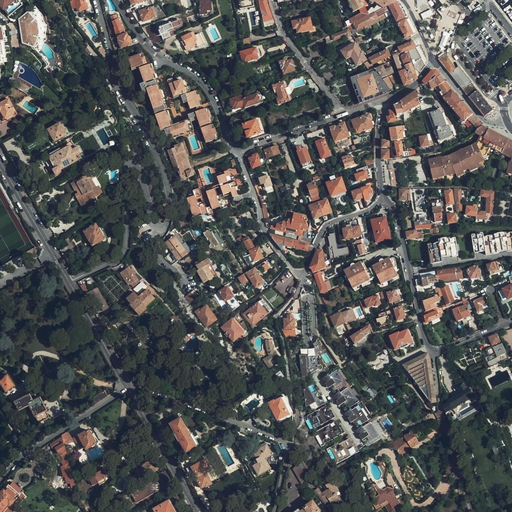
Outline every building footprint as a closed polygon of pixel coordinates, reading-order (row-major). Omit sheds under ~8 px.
[(0,0),(0,4),(8,16),(22,6),(17,0),(0,0)] [(77,12),(88,9),(87,4),(85,4),(84,0),(74,0),(75,1),(76,7),(77,12)] [(200,13),(207,12),(207,11),(211,11),(210,0),(201,1),(201,7),(200,7),(200,13)] [(238,0),(239,1),(238,1),(240,9),(255,6),(253,0),(238,0)] [(273,19),(266,0),(258,0),(264,25),(276,22),(275,19),(273,19)] [(349,0),(351,3),(349,4),(349,6),(349,8),(351,8),(353,8),(355,11),(364,6),(360,0),(349,0)] [(397,1),(396,0),(360,0),(364,6),(364,7),(367,5),(364,0),(369,0),(369,1),(373,4),(374,2),(377,4),(377,6),(374,9),(372,8),(367,12),(369,15),(397,1)] [(452,0),(411,0),(419,10),(434,30),(429,33),(441,58),(446,54),(445,52),(450,44),(462,14),(461,13),(461,12),(452,0)] [(463,0),(470,8),(474,5),(472,3),(475,0),(463,0)] [(403,10),(397,1),(369,15),(347,26),(349,29),(350,32),(356,29),(357,30),(374,21),(373,20),(389,12),(388,11),(390,10),(396,22),(406,17),(403,10)] [(44,40),(45,40),(46,39),(45,33),(46,30),(46,27),(46,25),(43,21),(42,15),(35,6),(19,19),(22,43),(34,47),(38,37),(44,40)] [(151,8),(139,12),(140,15),(139,15),(140,19),(142,18),(143,22),(154,18),(157,17),(154,7),(151,8)] [(290,16),(290,19),(308,15),(307,10),(297,12),(297,14),(290,16)] [(347,26),(369,15),(367,12),(364,14),(363,13),(361,14),(344,22),(347,26)] [(115,29),(117,36),(125,33),(123,28),(121,29),(117,19),(116,19),(115,16),(111,18),(113,22),(114,26),(113,27),(114,29),(115,29)] [(310,18),(292,22),(294,29),(296,29),(297,33),(302,32),(302,34),(308,33),(308,31),(312,30),(310,18)] [(179,19),(162,26),(165,34),(173,31),(173,30),(182,27),(179,19)] [(415,33),(408,19),(398,24),(405,38),(401,40),(402,42),(410,37),(410,36),(415,33)] [(350,32),(349,29),(337,34),(339,38),(346,36),(347,38),(352,35),(350,32)] [(133,39),(137,37),(132,30),(129,32),(130,35),(131,35),(133,39)] [(117,36),(118,38),(118,40),(118,41),(121,48),(131,44),(128,37),(127,37),(126,33),(125,33),(117,36)] [(195,35),(192,37),(190,34),(182,38),(186,45),(184,46),(187,51),(197,46),(198,47),(204,44),(199,34),(195,35)] [(38,37),(34,47),(38,51),(41,49),(44,40),(38,37)] [(418,53),(412,41),(405,44),(409,51),(411,56),(418,53)] [(363,52),(357,43),(355,44),(354,43),(340,51),(345,59),(347,58),(350,56),(354,61),(356,66),(365,60),(361,53),(363,52)] [(409,51),(405,44),(398,48),(401,54),(402,54),(409,51)] [(391,48),(391,47),(387,49),(383,51),(367,58),(369,61),(371,65),(385,59),(389,56),(387,50),(391,48)] [(258,48),(241,53),(243,62),(261,58),(258,48)] [(104,59),(107,56),(103,51),(102,50),(99,53),(104,59)] [(42,53),(41,54),(49,64),(50,63),(48,61),(47,59),(47,58),(45,56),(44,56),(42,53)] [(137,69),(142,83),(158,77),(153,63),(139,68),(139,67),(144,64),(140,53),(126,59),(131,71),(137,69)] [(421,58),(418,53),(411,56),(412,62),(421,58)] [(41,54),(40,54),(37,56),(46,68),(49,65),(49,64),(41,54)] [(405,69),(404,66),(399,55),(399,54),(393,56),(399,71),(405,69)] [(404,66),(410,63),(407,55),(403,56),(402,54),(401,54),(399,55),(404,66)] [(448,57),(446,54),(441,58),(439,59),(442,62),(448,57)] [(456,69),(448,57),(442,62),(462,89),(471,82),(458,66),(456,69)] [(425,66),(421,58),(412,62),(416,70),(421,73),(425,66)] [(283,69),(284,74),(294,70),(293,66),(294,66),(292,60),(288,61),(285,62),(284,60),(279,62),(282,70),(283,69)] [(372,70),(375,69),(371,65),(369,61),(363,65),(369,71),(372,70)] [(20,74),(18,77),(40,89),(42,86),(41,80),(32,69),(19,63),(16,70),(20,68),(23,68),(24,70),(24,73),(22,74),(20,74)] [(414,73),(410,63),(404,66),(405,69),(409,81),(413,79),(414,82),(416,79),(414,73)] [(382,66),(375,69),(381,78),(394,74),(391,68),(384,71),(382,66)] [(350,78),(353,85),(355,84),(359,95),(357,96),(359,103),(373,98),(373,96),(376,95),(377,97),(382,95),(381,92),(388,89),(386,85),(381,78),(375,69),(372,70),(369,71),(350,78)] [(404,86),(414,82),(413,79),(409,81),(405,69),(399,71),(404,86)] [(424,85),(426,84),(429,83),(430,82),(435,79),(440,76),(435,70),(431,70),(422,80),(422,81),(424,85)] [(431,89),(439,86),(445,83),(440,76),(435,79),(430,82),(429,83),(430,86),(431,89)] [(143,84),(145,91),(153,112),(169,106),(158,79),(143,84)] [(186,95),(189,94),(187,89),(183,80),(174,83),(170,85),(175,99),(182,97),(186,95)] [(266,92),(269,97),(276,95),(286,91),(285,89),(285,87),(286,86),(287,85),(286,83),(284,82),(283,82),(272,85),(273,86),(269,88),(269,90),(266,92)] [(471,82),(462,89),(469,97),(477,91),(471,82)] [(446,97),(453,91),(445,83),(439,86),(446,97)] [(200,106),(203,105),(198,91),(193,93),(189,94),(186,95),(189,102),(191,109),(200,106)] [(287,94),(286,91),(276,95),(279,105),(290,101),(289,101),(291,100),(292,99),(291,97),(290,96),(288,97),(287,94)] [(416,91),(399,102),(403,114),(404,120),(409,118),(407,113),(416,109),(421,107),(416,96),(418,95),(416,91)] [(444,99),(454,111),(463,103),(453,91),(446,97),(444,99)] [(477,91),(469,97),(485,117),(493,110),(477,91)] [(259,92),(242,99),(241,96),(229,100),(233,109),(231,109),(232,112),(235,112),(235,110),(244,107),(245,109),(263,102),(262,100),(262,97),(261,96),(259,92)] [(8,100),(0,104),(0,121),(1,123),(16,114),(8,100)] [(399,102),(393,106),(394,109),(396,116),(403,114),(399,102)] [(469,119),(474,116),(463,103),(454,111),(462,119),(465,122),(470,127),(473,124),(469,119)] [(172,138),(195,130),(191,121),(190,118),(175,124),(169,108),(154,114),(160,129),(163,127),(167,126),(170,133),(172,138)] [(199,118),(201,126),(213,122),(208,108),(205,109),(202,110),(196,112),(199,118)] [(396,116),(394,109),(389,111),(390,116),(386,117),(388,123),(398,120),(396,116)] [(440,109),(429,113),(440,144),(446,142),(446,141),(455,137),(451,126),(449,126),(445,116),(443,116),(440,109)] [(190,118),(191,121),(199,118),(196,112),(189,115),(190,118)] [(364,130),(373,128),(370,121),(371,121),(371,119),(372,119),(370,116),(369,114),(362,116),(363,117),(352,121),(354,128),(355,130),(358,129),(357,128),(363,126),(364,130)] [(240,116),(234,118),(237,125),(243,123),(240,116)] [(475,126),(479,122),(474,116),(469,119),(473,124),(475,126)] [(195,130),(202,127),(201,126),(199,118),(191,121),(195,130)] [(243,125),(247,137),(262,132),(258,120),(243,125)] [(69,133),(62,121),(50,128),(57,140),(69,133)] [(102,126),(99,121),(92,126),(94,131),(102,126)] [(511,165),(510,175),(511,175),(511,141),(483,127),(479,122),(475,126),(478,129),(476,133),(480,136),(484,140),(511,156),(511,165)] [(214,123),(202,127),(207,141),(219,137),(214,123)] [(330,128),(335,142),(349,137),(352,136),(350,130),(347,132),(344,123),(339,125),(339,126),(336,127),(335,126),(330,128)] [(390,129),(392,141),(403,139),(401,131),(406,130),(406,126),(390,129)] [(422,148),(433,145),(433,141),(429,142),(428,136),(420,138),(422,148)] [(507,174),(510,175),(511,165),(511,156),(484,140),(480,136),(476,144),(451,156),(443,159),(443,158),(430,161),(434,179),(456,174),(458,178),(466,174),(464,172),(469,169),(470,172),(480,167),(479,164),(484,161),(482,157),(485,156),(489,148),(511,158),(510,162),(509,162),(507,174)] [(349,137),(335,142),(336,144),(338,144),(339,147),(349,144),(348,142),(350,141),(349,137)] [(325,138),(314,142),(321,160),(331,156),(325,138)] [(60,170),(78,160),(75,155),(72,150),(70,145),(49,157),(56,168),(53,170),(56,175),(61,172),(60,170)] [(277,146),(265,151),(267,157),(280,153),(277,146)] [(312,165),(306,148),(301,149),(300,146),(297,147),(298,150),(297,151),(303,168),(312,165)] [(75,155),(79,153),(81,152),(77,147),(76,147),(72,150),(75,155)] [(173,157),(183,182),(189,180),(188,178),(194,176),(185,152),(173,157)] [(253,168),(261,165),(260,162),(262,161),(263,160),(262,158),(260,158),(259,158),(257,155),(253,156),(252,156),(249,157),(253,168)] [(354,165),(351,155),(342,158),(343,161),(341,161),(341,163),(343,164),(344,164),(345,168),(354,165)] [(389,169),(388,161),(388,159),(382,159),(382,161),(384,186),(394,186),(393,184),(392,184),(391,183),(389,169)] [(368,169),(375,167),(374,162),(367,165),(363,166),(364,168),(356,170),(358,175),(355,176),(357,182),(371,177),(368,169)] [(229,170),(224,172),(224,174),(217,177),(220,185),(235,179),(233,174),(231,175),(229,170)] [(78,198),(82,206),(85,204),(84,203),(96,196),(96,198),(103,194),(99,186),(96,188),(91,179),(96,176),(93,171),(70,184),(75,192),(78,190),(79,194),(81,196),(78,198)] [(259,196),(262,195),(259,187),(258,186),(264,184),(265,188),(272,185),(269,177),(267,178),(265,174),(252,179),(259,196)] [(341,179),(336,180),(331,182),(327,183),(331,196),(346,191),(341,179)] [(221,209),(227,207),(224,197),(223,195),(231,192),(232,195),(232,197),(238,195),(235,187),(237,186),(236,181),(206,192),(211,207),(206,208),(204,203),(198,205),(196,199),(202,196),(199,189),(193,191),(194,194),(195,196),(190,197),(187,198),(193,216),(196,215),(201,214),(202,216),(203,219),(214,215),(213,212),(212,209),(220,206),(221,209)] [(293,188),(294,188),(291,181),(285,183),(286,186),(288,190),(293,188)] [(317,193),(315,188),(313,181),(308,183),(309,187),(308,187),(310,195),(317,193)] [(369,186),(361,189),(364,197),(365,201),(369,199),(369,198),(368,194),(371,193),(371,192),(370,190),(371,190),(369,186)] [(288,190),(282,192),(279,193),(281,197),(291,193),(291,192),(294,191),(293,188),(288,190)] [(364,197),(361,189),(352,192),(355,200),(364,197)] [(410,190),(400,190),(400,201),(407,201),(408,195),(409,195),(409,201),(412,201),(410,190)] [(462,190),(455,190),(457,213),(463,212),(462,190)] [(445,192),(448,206),(454,204),(452,191),(448,192),(445,192)] [(495,193),(481,191),(481,196),(487,197),(486,213),(477,212),(477,216),(477,219),(486,220),(486,224),(493,225),(495,202),(495,199),(495,193)] [(224,197),(227,207),(230,214),(243,210),(240,202),(235,204),(232,197),(232,195),(224,197)] [(319,203),(323,215),(331,213),(327,200),(319,203)] [(433,208),(433,214),(442,214),(441,207),(441,203),(440,202),(438,202),(438,204),(433,204),(433,208)] [(314,219),(323,215),(319,203),(310,206),(314,219)] [(477,212),(478,205),(473,204),(472,208),(467,207),(466,215),(477,216),(477,212)] [(275,230),(275,234),(300,240),(303,230),(308,232),(309,223),(307,219),(302,218),(302,216),(293,213),(292,216),(286,214),(285,221),(283,220),(277,222),(275,227),(270,225),(270,228),(275,230)] [(456,214),(447,215),(448,223),(448,224),(450,223),(457,223),(456,214)] [(377,220),(372,221),(374,229),(375,236),(377,243),(391,240),(387,218),(382,219),(377,220)] [(415,223),(416,231),(422,230),(423,230),(431,229),(431,223),(430,221),(425,221),(425,218),(419,218),(420,222),(415,223)] [(99,227),(97,228),(95,224),(91,227),(84,231),(84,232),(83,232),(85,236),(86,235),(92,245),(96,243),(103,239),(101,235),(102,233),(101,232),(99,228),(99,227)] [(362,236),(360,226),(353,227),(355,238),(362,236)] [(354,237),(351,227),(348,228),(347,228),(343,229),(345,239),(354,237)] [(209,249),(217,253),(226,248),(215,233),(213,234),(212,231),(209,230),(203,234),(208,242),(209,241),(211,244),(209,249)] [(416,231),(406,232),(407,240),(418,238),(418,240),(424,239),(422,230),(416,231)] [(103,239),(96,243),(98,245),(99,246),(100,246),(105,243),(107,242),(108,241),(108,240),(108,239),(104,231),(102,232),(102,233),(101,235),(103,239)] [(371,252),(367,232),(364,233),(365,240),(360,241),(360,242),(352,244),(356,257),(364,255),(371,252)] [(230,245),(223,234),(220,236),(227,246),(230,245)] [(283,245),(311,252),(314,245),(270,234),(270,236),(282,251),(283,245)] [(339,257),(345,255),(349,254),(348,248),(338,250),(335,234),(330,235),(330,237),(329,237),(330,247),(329,248),(331,259),(339,258),(339,257)] [(165,243),(170,249),(171,248),(175,254),(174,254),(178,261),(188,253),(175,235),(165,243)] [(473,238),(474,247),(485,245),(485,249),(497,247),(497,245),(508,243),(508,245),(511,244),(511,235),(507,236),(507,235),(496,236),(496,239),(484,241),(484,238),(484,237),(473,238)] [(241,236),(237,238),(240,243),(243,242),(248,251),(255,247),(248,237),(244,239),(241,236)] [(428,247),(429,256),(441,254),(440,250),(452,249),(452,251),(458,250),(457,241),(451,242),(451,240),(439,242),(439,244),(440,246),(428,247)] [(485,245),(474,247),(475,253),(486,251),(485,249),(485,245)] [(485,249),(486,251),(486,255),(498,254),(498,251),(497,247),(485,249)] [(259,248),(250,251),(251,255),(253,261),(263,258),(259,248)] [(441,254),(441,258),(453,256),(452,251),(452,249),(440,250),(441,254)] [(318,251),(311,268),(313,270),(314,273),(324,269),(325,268),(324,261),(323,251),(318,251)] [(441,254),(429,256),(430,263),(442,261),(441,258),(441,254)] [(253,261),(251,255),(244,257),(248,265),(252,263),(251,263),(254,262),(253,261)] [(362,284),(369,281),(370,280),(377,276),(381,284),(383,284),(387,281),(389,281),(393,278),(398,276),(394,268),(389,259),(389,258),(384,260),(381,259),(380,260),(380,262),(372,266),(373,267),(367,269),(364,263),(362,264),(361,261),(355,264),(353,263),(352,264),(351,265),(351,267),(344,270),(353,289),(354,288),(358,286),(362,284)] [(201,273),(199,274),(204,283),(217,275),(208,259),(196,265),(199,270),(201,273)] [(262,265),(262,266),(265,271),(270,268),(266,263),(262,265)] [(504,271),(502,265),(498,266),(497,263),(492,264),(487,266),(488,267),(489,272),(491,275),(495,273),(494,272),(499,271),(499,273),(504,271)] [(131,269),(129,267),(119,273),(128,286),(130,284),(133,287),(142,279),(136,273),(132,268),(131,269)] [(476,277),(477,278),(481,277),(479,273),(478,269),(477,267),(471,269),(469,270),(468,270),(469,274),(470,274),(472,279),(476,277)] [(263,283),(254,268),(247,272),(248,275),(256,287),(263,283)] [(455,268),(437,271),(438,276),(437,276),(440,282),(448,281),(457,279),(455,268)] [(314,274),(321,292),(326,290),(320,272),(314,274)] [(243,274),(239,277),(243,284),(248,281),(243,274)] [(436,276),(416,280),(418,286),(424,284),(424,287),(435,285),(434,283),(438,281),(436,276)] [(145,288),(140,283),(135,288),(140,293),(145,288)] [(279,292),(272,285),(267,290),(274,297),(278,293),(279,292)] [(511,285),(503,289),(505,294),(510,292),(511,293),(511,294),(511,285)] [(442,291),(444,296),(446,304),(454,302),(448,286),(441,289),(442,291)] [(233,297),(227,287),(219,292),(225,302),(233,297)] [(97,288),(85,294),(89,302),(96,298),(103,311),(108,308),(97,288)] [(147,289),(138,297),(134,292),(125,300),(139,315),(146,308),(145,307),(155,298),(147,289)] [(326,290),(321,292),(323,300),(326,307),(332,305),(326,290)] [(391,303),(393,302),(396,301),(399,301),(399,300),(402,299),(399,290),(388,293),(391,303)] [(191,293),(187,296),(192,301),(195,298),(191,293)] [(275,299),(283,306),(288,301),(281,293),(279,295),(275,299)] [(377,295),(365,301),(368,308),(376,304),(376,306),(381,304),(377,295)] [(423,302),(427,311),(437,307),(436,303),(440,301),(438,296),(423,302)] [(470,298),(472,303),(474,302),(476,307),(477,311),(480,312),(482,311),(483,309),(481,305),(487,302),(485,297),(481,299),(478,300),(477,296),(470,298)] [(252,326),(270,312),(269,311),(271,310),(263,299),(261,301),(260,301),(243,315),(252,326)] [(228,306),(233,312),(241,306),(236,300),(228,306)] [(199,310),(196,312),(206,326),(216,319),(207,306),(200,311),(199,310)] [(406,318),(402,306),(394,309),(398,320),(406,318)] [(453,310),(458,321),(470,316),(468,311),(469,311),(466,306),(460,308),(453,310)] [(425,316),(423,317),(425,323),(431,321),(440,318),(443,316),(442,313),(441,313),(440,308),(439,307),(437,307),(427,311),(424,312),(425,316)] [(348,311),(342,314),(344,319),(346,323),(349,321),(352,320),(349,312),(348,311)] [(392,314),(391,311),(379,315),(380,319),(377,320),(378,323),(379,322),(381,327),(389,325),(388,322),(390,321),(388,315),(392,314)] [(342,314),(342,313),(338,315),(331,317),(336,328),(346,323),(344,319),(342,314)] [(294,320),(294,319),(292,319),(292,315),(287,315),(288,319),(284,319),(283,320),(284,329),(295,329),(295,328),(294,320)] [(248,334),(234,317),(221,327),(233,342),(242,334),(244,337),(248,334)] [(370,325),(351,336),(355,343),(366,336),(364,334),(372,329),(370,325)] [(409,345),(414,343),(407,328),(399,332),(398,331),(390,335),(393,341),(392,341),(397,352),(402,349),(402,351),(410,347),(409,345)] [(284,334),(286,337),(295,336),(295,329),(284,329),(284,334)] [(498,335),(490,338),(493,345),(501,342),(498,335)] [(270,369),(275,365),(272,362),(278,358),(275,354),(275,352),(273,347),(272,343),(272,340),(266,340),(266,344),(267,349),(270,356),(264,360),(270,369)] [(501,363),(510,359),(503,344),(494,348),(501,363)] [(307,374),(309,374),(361,452),(367,448),(366,445),(356,431),(355,429),(345,414),(344,413),(333,397),(328,388),(322,380),(321,378),(330,373),(328,370),(334,367),(332,363),(327,366),(321,357),(325,354),(319,345),(318,346),(321,350),(317,352),(314,347),(306,348),(306,349),(307,357),(315,356),(316,370),(307,371),(307,374)] [(494,347),(489,349),(496,365),(501,363),(494,348),(494,347)] [(396,363),(388,349),(383,351),(388,360),(371,369),(377,376),(390,369),(389,367),(396,363)] [(476,349),(468,352),(473,363),(480,360),(476,349)] [(496,365),(489,349),(486,350),(489,357),(486,358),(491,368),(496,365)] [(383,351),(364,361),(371,369),(388,360),(383,351)] [(431,360),(428,353),(406,365),(412,376),(432,403),(437,402),(431,360)] [(308,377),(307,374),(307,371),(316,370),(315,356),(307,357),(305,357),(305,356),(299,356),(302,378),(308,377)] [(333,395),(340,390),(338,386),(346,380),(340,372),(338,373),(337,371),(334,373),(333,372),(322,380),(328,388),(329,388),(333,395)] [(0,380),(0,383),(5,392),(14,386),(7,374),(4,376),(3,379),(0,380)] [(466,383),(457,388),(462,395),(453,400),(449,393),(446,394),(448,404),(443,406),(444,408),(446,413),(465,402),(465,401),(474,396),(472,392),(466,383)] [(317,409),(325,404),(318,391),(316,392),(313,394),(309,387),(313,385),(312,384),(308,386),(304,391),(307,408),(310,405),(313,410),(315,409),(315,410),(317,409)] [(333,397),(344,413),(360,402),(352,390),(349,392),(347,389),(342,393),(341,392),(333,397)] [(93,398),(97,403),(108,396),(104,391),(93,398)] [(29,394),(14,401),(19,410),(29,405),(35,416),(39,422),(49,417),(45,410),(46,410),(40,397),(33,400),(29,394)] [(284,396),(281,397),(273,401),(272,400),(268,403),(277,420),(279,419),(282,417),(292,412),(284,396)] [(145,406),(150,415),(156,412),(151,403),(145,406)] [(311,420),(315,429),(322,425),(322,426),(325,425),(324,424),(334,419),(330,411),(328,412),(327,410),(329,409),(327,406),(305,418),(307,421),(311,420)] [(345,414),(355,429),(371,419),(363,407),(360,410),(358,407),(353,411),(352,409),(345,414)] [(229,413),(228,416),(234,418),(238,417),(235,409),(231,410),(232,412),(229,413)] [(196,445),(180,417),(169,424),(175,434),(174,434),(178,440),(179,440),(185,451),(196,445)] [(315,433),(317,437),(321,435),(326,444),(332,441),(335,440),(334,439),(344,434),(340,426),(338,427),(337,426),(339,425),(337,421),(315,433)] [(356,431),(366,445),(378,437),(380,435),(372,424),(369,426),(368,425),(364,428),(363,426),(356,431)] [(93,433),(91,429),(89,430),(88,429),(87,430),(83,432),(77,436),(74,437),(73,438),(76,443),(81,440),(85,448),(85,449),(91,446),(94,444),(96,443),(95,442),(97,441),(95,437),(93,438),(91,434),(93,433)] [(67,432),(61,435),(61,437),(64,446),(73,441),(67,432)] [(392,442),(388,444),(392,450),(396,447),(400,452),(409,445),(411,448),(418,444),(412,433),(393,443),(392,442)] [(72,487),(76,486),(76,485),(75,483),(74,478),(69,463),(65,456),(67,455),(65,447),(64,446),(61,437),(50,444),(54,449),(56,448),(59,453),(58,454),(65,465),(62,467),(64,476),(65,476),(67,483),(71,483),(72,487)] [(81,440),(76,443),(80,450),(85,448),(81,440)] [(333,461),(336,465),(357,453),(352,444),(349,447),(348,445),(352,443),(350,440),(331,450),(337,459),(333,461)] [(70,444),(65,447),(67,455),(68,458),(75,455),(71,448),(72,448),(70,444)] [(272,455),(266,444),(253,452),(257,458),(254,460),(256,464),(253,465),(259,475),(276,465),(277,459),(274,454),(272,455)] [(409,445),(400,452),(401,455),(411,448),(409,445)] [(198,452),(202,460),(205,459),(204,458),(208,456),(204,449),(198,452)] [(158,468),(153,459),(142,464),(143,465),(134,470),(139,479),(158,468)] [(202,460),(191,467),(196,476),(195,477),(201,486),(203,485),(204,486),(205,486),(205,487),(211,484),(204,470),(210,467),(205,459),(202,460)] [(299,465),(293,468),(303,483),(308,479),(299,465)] [(104,478),(107,476),(104,469),(100,471),(99,469),(92,472),(94,475),(89,478),(89,479),(91,481),(93,485),(98,482),(99,484),(105,481),(104,478)] [(366,484),(369,482),(370,482),(367,476),(361,480),(364,485),(366,484)] [(152,482),(131,493),(136,502),(157,491),(159,489),(159,487),(159,484),(157,482),(154,481),(152,482)] [(340,499),(339,497),(336,493),(339,491),(334,481),(326,485),(328,489),(324,492),(328,499),(332,505),(340,499)] [(400,511),(401,511),(400,509),(402,508),(394,494),(393,493),(394,490),(388,488),(384,481),(373,488),(369,490),(368,491),(369,494),(367,496),(369,506),(372,511),(384,505),(386,507),(388,511),(400,511)] [(20,490),(12,483),(9,486),(17,494),(19,492),(20,490)] [(0,492),(0,511),(9,511),(24,497),(19,492),(17,494),(9,486),(8,485),(4,489),(0,492)] [(330,504),(319,489),(316,491),(325,504),(326,504),(327,506),(330,504)] [(178,511),(173,503),(181,500),(177,494),(152,508),(154,511),(178,511)] [(84,509),(86,511),(87,511),(91,510),(85,499),(81,501),(81,505),(84,509)] [(319,511),(320,511),(313,501),(305,507),(305,508),(301,511),(299,509),(294,511),(319,511)]
